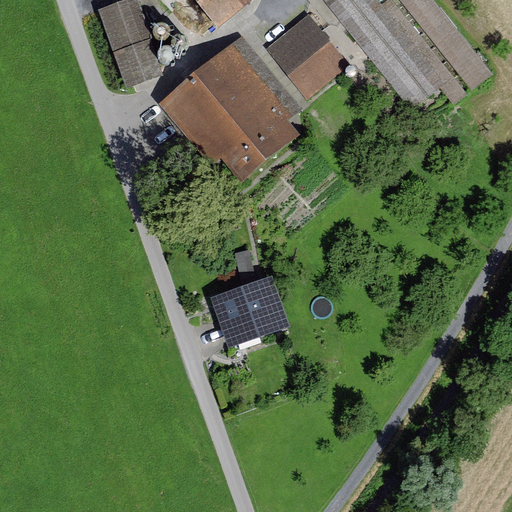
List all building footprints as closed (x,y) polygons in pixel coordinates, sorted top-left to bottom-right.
[(199,0),(224,29),(259,0),(199,0)] [(396,0),(386,9),(377,0),(325,0),(436,127),(496,74),(431,0),(396,0)] [(143,3),(106,13),(127,91),(164,81),(143,3)] [(351,71),(304,18),(264,54),(311,107),(351,71)] [(168,42),(170,40),(172,37),(172,34),(171,30),(169,28),(167,26),(164,25),(160,25),(158,26),(156,28),(154,31),(153,34),(154,36),(155,39),(157,41),(159,43),(162,43),(165,43),(168,42)] [(238,35),(166,97),(242,185),(300,136),(290,123),(304,111),(238,35)] [(187,54),(189,52),(191,50),(192,47),(191,43),(190,41),(188,38),(185,37),(182,37),(179,37),(177,39),(175,41),(174,43),(173,46),(174,49),(175,52),(176,52),(178,53),(180,55),(184,55),(187,54)] [(176,52),(174,50),(171,49),(169,49),(166,49),(163,50),(161,53),(160,55),(159,58),(160,61),(161,64),(164,66),(167,67),(170,67),(173,66),(176,64),(177,62),(178,59),(178,55),(176,52)] [(271,280),(217,298),(234,350),(288,332),(271,280)]
